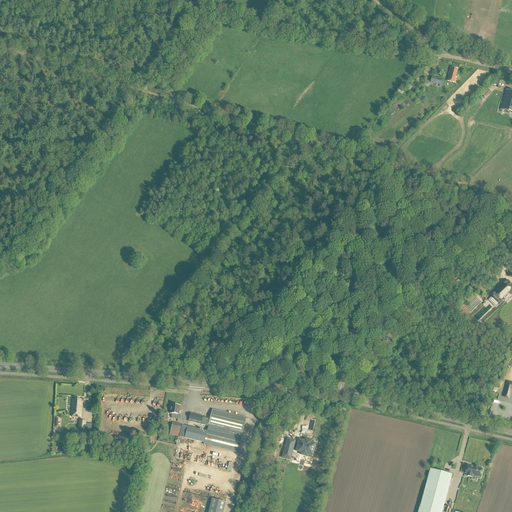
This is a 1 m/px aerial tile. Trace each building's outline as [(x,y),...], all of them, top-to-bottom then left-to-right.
[(457,69),(451,68),(449,74),(448,74),(446,81),(455,83),(456,78),(455,78),(457,69)] [(432,77),(430,83),(439,86),(439,87),(442,88),(444,80),(438,78),(438,79),(432,77)] [(488,89),(482,95),(484,97),(488,93),(489,94),(491,92),(488,89)] [(511,92),(506,91),(501,110),(511,112),(511,92)] [(496,292),(492,296),(498,303),(499,304),(504,300),(502,298),(509,292),(510,294),(511,292),(511,286),(507,281),(503,286),(500,289),(496,293),(496,292)] [(511,382),(507,382),(503,397),(510,399),(511,391),(511,390),(511,382)] [(81,400),(73,399),(71,417),(81,418),(82,404),(81,404),(81,400)] [(178,405),(175,405),(171,405),(170,414),(172,414),(171,417),(180,418),(180,415),(179,415),(179,406),(178,406),(178,405)] [(182,426),(179,437),(204,443),(204,445),(238,453),(246,418),(212,410),(210,419),(202,417),(203,416),(190,413),(188,421),(208,426),(207,432),(182,426)] [(314,434),(317,419),(309,417),(307,425),(304,424),(302,431),(314,434)] [(173,423),(170,435),(179,437),(182,425),(173,423)] [(304,440),(304,442),(300,441),(300,442),(298,452),(301,453),(301,455),(308,456),(308,454),(312,455),(315,444),(311,444),(311,442),(304,440)] [(293,449),(285,447),(282,458),(288,459),(290,460),(293,449)] [(472,476),(479,478),(481,469),(467,465),(464,474),(468,475),(467,477),(472,478),(472,476)] [(429,470),(417,511),(440,511),(451,476),(429,470)] [(223,511),(225,503),(212,500),(208,511),(223,511)]
